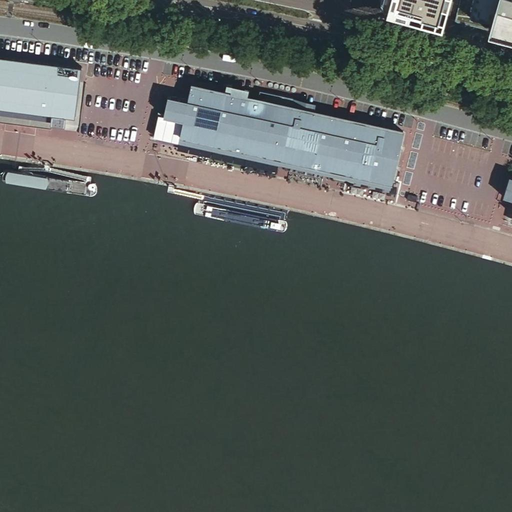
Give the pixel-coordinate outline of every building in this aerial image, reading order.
[(381,0),(382,0),(382,1),(382,2),(383,3),(383,4),(384,4),(384,5),(385,5),(386,6),(406,11),(406,12),(407,12),(408,12),(409,12),(410,12),(411,12),(411,11),(412,11),(412,10),(413,10),(413,9),(413,8),(413,7),(421,9),(425,10),(425,12),(435,15),(438,0),(381,0)] [(438,0),(435,15),(425,12),(425,10),(421,9),(420,14),(438,19),(440,14),(443,0),(438,0)] [(511,0),(473,0),(467,21),(489,24),(484,40),(511,46),(511,0)] [(76,70),(0,58),(0,105),(71,114),(76,70)] [(396,183),(408,129),(235,91),(193,82),(190,99),(170,94),(165,115),(186,120),(182,136),(396,183)]
